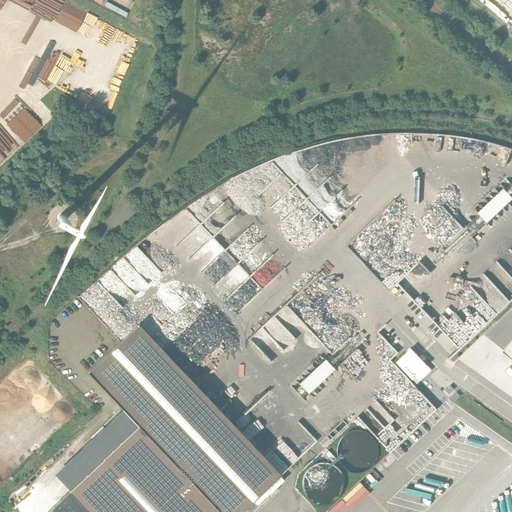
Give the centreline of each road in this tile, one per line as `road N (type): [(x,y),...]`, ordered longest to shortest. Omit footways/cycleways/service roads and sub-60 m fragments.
road 1 (unknown): [(305,237),(401,152),(511,175)]
road 2 (track): [(0,237),(112,149),(157,160)]
road 3 (unknown): [(405,293),(349,365),(319,431)]
road 4 (unknown): [(231,336),(179,278),(162,281),(128,312)]
road 5 (unknown): [(319,431),(231,336)]
road 6 (unknown): [(511,221),(457,267),(405,293)]
road 7 (unknown): [(231,336),(288,270),(305,237)]
